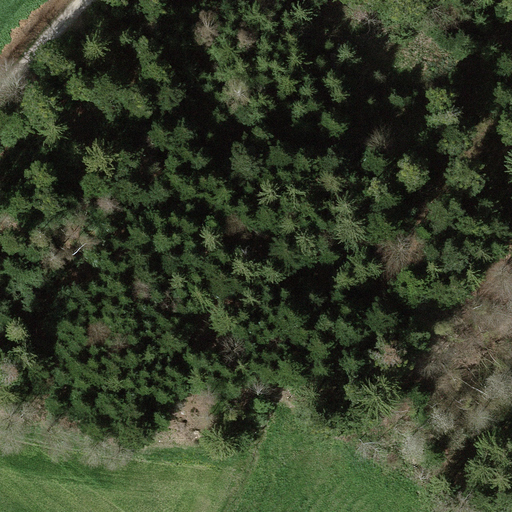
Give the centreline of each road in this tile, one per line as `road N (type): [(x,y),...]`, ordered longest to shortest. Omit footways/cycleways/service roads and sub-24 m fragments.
road 1 (track): [(0,424),(116,441),(269,443)]
road 2 (track): [(0,92),(90,0)]
